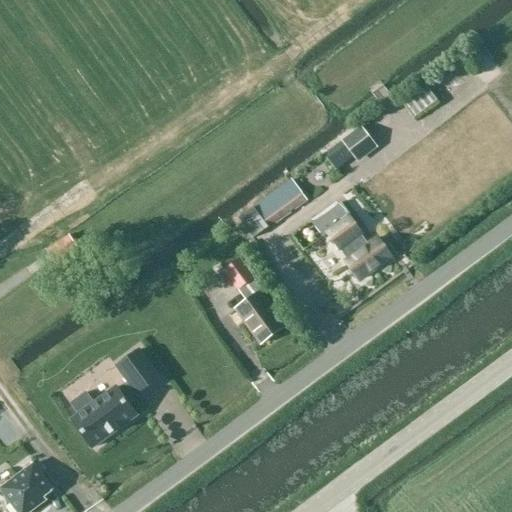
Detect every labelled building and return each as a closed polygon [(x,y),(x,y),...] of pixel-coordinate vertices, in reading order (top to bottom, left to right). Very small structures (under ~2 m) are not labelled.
[(426,88),(403,106),(414,120),(437,101),(426,88)] [(358,163),(378,148),(361,126),(341,142),(358,163)] [(253,209),(240,219),(254,239),(307,200),(291,179),(253,209)] [(339,204),(312,224),(322,237),(328,232),(349,260),(346,262),(360,280),(391,257),(377,239),(369,245),(348,217),(339,204)] [(309,255),(296,264),(318,298),(331,289),(309,255)] [(239,261),(223,273),(237,292),(253,280),(239,261)] [(258,294),(234,312),(259,346),(283,329),(258,294)] [(71,421),(92,449),(136,416),(125,400),(135,393),(137,396),(160,378),(139,350),(116,367),(128,383),(118,390),(116,388),(94,404),(86,393),(71,404),(79,415),(71,421)] [(174,396),(167,407),(187,419),(193,408),(174,396)] [(33,463),(0,487),(0,489),(16,511),(29,511),(46,500),(44,497),(53,490),(33,463)]
